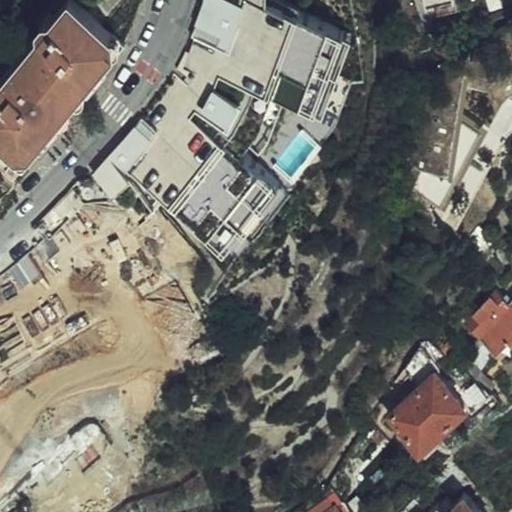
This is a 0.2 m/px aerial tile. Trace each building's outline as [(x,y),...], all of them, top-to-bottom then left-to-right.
[(0,130),(11,140),(0,153),(0,159),(18,175),(32,159),(35,161),(130,43),(76,0),(71,0),(56,19),(49,18),(43,26),(44,33),(8,77),(2,76),(0,79),(0,130)] [(206,0),(191,43),(175,75),(131,130),(112,151),(232,247),(250,224),(247,222),(263,201),(267,204),(283,182),(245,152),(263,129),(276,92),(315,107),(325,80),(322,79),(331,55),(334,56),(344,30),(281,6),(281,0),(206,0)] [(420,0),(426,18),(452,10),(448,0),(420,0)] [(355,34),(344,30),(334,56),(331,55),(322,79),(325,80),(315,107),(327,111),(355,34)] [(263,129),(251,144),(260,151),(273,135),(287,96),(276,92),(263,129)] [(436,160),(455,173),(478,141),(460,127),(436,160)] [(167,195),(136,170),(132,176),(158,206),(167,195)] [(250,224),(232,247),(240,252),(291,188),(283,182),(267,204),(263,201),(247,222),(250,224)] [(205,225),(178,204),(173,210),(195,236),(205,225)] [(59,282),(66,276),(61,270),(53,277),(35,254),(0,283),(0,334),(5,340),(65,290),(59,282)] [(59,282),(65,290),(72,284),(66,276),(59,282)] [(511,299),(508,303),(495,291),(465,322),(497,352),(509,340),(511,343),(511,342),(511,299)] [(156,359),(208,334),(183,296),(131,323),(156,359)] [(491,392),(477,380),(475,379),(458,394),(440,373),(444,369),(421,347),(406,370),(420,386),(392,412),(421,444),(466,405),(474,413),(495,395),(491,392)] [(461,367),(475,379),(477,380),(482,375),(466,361),(461,367)] [(482,375),(477,380),(491,392),(495,386),(482,375)] [(478,511),(466,500),(453,511),(478,511)]
